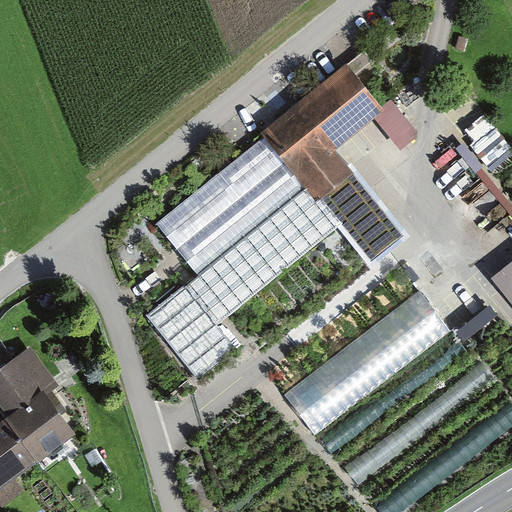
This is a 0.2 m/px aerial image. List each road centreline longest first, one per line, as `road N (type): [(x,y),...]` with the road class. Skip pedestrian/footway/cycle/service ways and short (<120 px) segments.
road 1 (residential): [(68,235),(359,0)]
road 2 (residential): [(173,511),(102,283),(68,235)]
